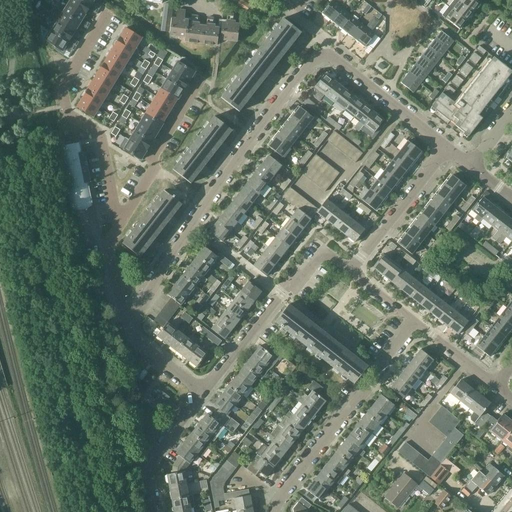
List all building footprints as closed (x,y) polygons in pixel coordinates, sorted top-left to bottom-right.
[(70,0),(68,4),(85,14),(88,9),(89,9),(96,14),(98,10),(82,0),(70,0)] [(82,0),(98,10),(101,5),(93,1),(93,0),(82,0)] [(456,0),(453,0),(448,7),(465,21),(472,13),(456,0)] [(475,0),(456,0),(472,13),(479,3),(475,0)] [(322,13),(330,20),(340,7),(332,1),(322,13)] [(87,28),(90,24),(82,20),(85,15),(85,14),(68,4),(63,13),(60,11),(60,12),(87,28)] [(330,20),(339,27),(349,14),(340,7),(330,20)] [(465,21),(448,7),(441,16),(459,30),(465,21)] [(169,35),(185,37),(187,24),(188,20),(184,20),(185,10),(176,9),(175,19),(172,18),(169,35)] [(85,32),(87,28),(60,12),(55,21),(74,33),(74,32),(74,33),(77,28),(85,32)] [(219,40),(236,42),(238,25),(231,24),(233,15),(227,14),(225,23),(222,22),(219,40)] [(339,27),(347,34),(357,21),(349,14),(339,27)] [(185,37),(184,42),(215,46),(217,28),(212,27),(213,18),(207,18),(206,27),(196,25),(197,16),(191,16),(190,24),(187,24),(185,37)] [(282,19),(275,28),(293,43),(301,33),(282,19)] [(76,47),(78,42),(71,38),(74,33),(55,21),(49,30),(76,47)] [(347,34),(356,40),(366,28),(357,21),(347,34)] [(141,38),(125,28),(120,37),(136,47),(141,38)] [(275,28),(268,37),(286,51),(293,43),(275,28)] [(366,28),(356,40),(365,47),(375,34),(366,28)] [(73,51),(76,47),(49,30),(43,40),(45,41),(56,47),(55,49),(61,53),(62,51),(66,46),(73,51)] [(441,31),(434,40),(447,49),(454,41),(441,31)] [(130,56),(136,47),(120,37),(114,46),(130,56)] [(268,37),(262,45),(280,59),(286,51),(268,37)] [(434,40),(427,48),(440,58),(447,49),(434,40)] [(262,45),(255,54),(273,68),(280,59),(262,45)] [(125,65),(130,56),(114,46),(109,55),(125,65)] [(427,48),(421,57),(433,67),(440,58),(427,48)] [(255,54),(249,62),(267,76),(273,68),(255,54)] [(104,63),(120,73),(125,65),(109,55),(104,63)] [(421,57),(414,66),(426,75),(433,67),(421,57)] [(511,78),(511,71),(493,57),(459,100),(445,89),(431,107),(468,136),(482,118),(481,118),(511,78)] [(177,62),(172,71),(189,82),(190,81),(189,81),(194,72),(177,62)] [(249,62),(242,71),(260,85),(267,76),(249,62)] [(104,63),(98,72),(114,82),(120,73),(104,63)] [(414,66),(407,74),(420,84),(426,75),(414,66)] [(172,71),(166,79),(184,90),(189,82),(172,71)] [(242,71),(234,80),(253,94),(260,85),(242,71)] [(98,72),(93,81),(109,91),(114,82),(98,72)] [(314,87),(324,95),(336,80),(332,76),(330,78),(325,74),(314,87)] [(420,84),(407,74),(400,83),(413,93),(420,84)] [(166,79),(161,88),(178,99),(183,90),(184,91),(184,90),(166,79)] [(234,80),(228,89),(246,103),(253,94),(234,80)] [(324,95),(334,103),(345,89),(339,85),(340,83),(336,80),(324,95)] [(104,99),(109,91),(93,81),(88,89),(104,99)] [(156,97),(172,107),(177,98),(178,99),(161,88),(156,97)] [(98,108),(104,99),(88,89),(82,98),(98,108)] [(246,103),(228,89),(221,98),(239,112),(246,103)] [(334,103),(343,110),(355,95),(351,92),(350,93),(345,89),(334,103)] [(343,110),(354,118),(364,104),(359,100),(360,98),(355,95),(343,110)] [(172,107),(156,97),(150,105),(167,115),(172,107)] [(82,98),(82,99),(77,107),(93,117),(98,108),(82,98)] [(303,103),(313,110),(316,106),(314,105),(315,104),(306,98),(303,103)] [(363,125),(363,126),(375,111),(371,107),(370,109),(364,104),(354,118),(358,122),(353,128),(358,132),(360,129),(363,125)] [(167,115),(150,105),(145,114),(162,125),(162,124),(167,115)] [(316,106),(313,110),(319,115),(322,112),(316,106)] [(300,107),(292,117),(305,128),(313,118),(300,107)] [(379,114),(375,111),(363,126),(363,125),(360,129),(373,139),(383,127),(380,125),(384,120),(378,115),(379,114)] [(145,114),(140,123),(157,133),(162,125),(145,114)] [(214,117),(207,125),(225,139),(232,131),(214,117)] [(292,117),(284,127),(298,138),(305,128),(292,117)] [(325,121),(331,126),(335,122),(328,117),(325,121)] [(335,122),(331,126),(338,131),(342,127),(335,122)] [(140,123),(134,132),(152,142),(157,133),(140,123)] [(207,125),(201,134),(218,148),(225,139),(207,125)] [(284,127),(276,137),(290,147),(298,138),(284,127)] [(323,131),(318,138),(322,141),(328,135),(323,131)] [(326,140),(331,144),(338,135),(333,131),(326,140)] [(125,137),(125,138),(147,151),(152,142),(134,132),(129,140),(125,137)] [(345,136),(351,141),(354,137),(348,132),(345,136)] [(390,133),(385,139),(389,143),(394,136),(390,133)] [(201,134),(194,143),(211,156),(218,148),(201,134)] [(331,144),(336,148),(343,139),(338,135),(331,144)] [(290,147),(276,137),(269,147),(282,157),(290,147)] [(354,137),(351,141),(358,146),(361,142),(354,137)] [(125,138),(119,147),(141,160),(146,151),(147,151),(125,138)] [(322,141),(318,138),(313,145),(317,148),(322,141)] [(336,148),(341,152),(348,143),(343,139),(336,148)] [(389,143),(385,139),(380,146),(384,149),(389,143)] [(408,141),(400,151),(415,162),(418,158),(417,157),(421,151),(408,141)] [(84,152),(82,152),(80,143),(60,147),(72,208),(79,207),(91,205),(86,183),(90,182),(84,152)] [(194,143),(186,152),(204,166),(211,156),(194,143)] [(341,152),(346,155),(353,146),(348,143),(341,152)] [(346,155),(350,159),(357,150),(353,146),(346,155)] [(357,150),(350,159),(355,163),(362,154),(357,150)] [(308,151),(303,158),(307,161),(312,154),(308,151)] [(400,151),(392,161),(406,171),(410,166),(411,167),(415,162),(400,151)] [(186,152),(179,161),(197,174),(204,166),(186,152)] [(375,152),(369,159),(374,162),(379,155),(375,152)] [(315,154),(308,164),(313,167),(320,158),(315,154)] [(268,155),(261,165),(274,176),(282,166),(268,155)] [(307,161),(303,158),(297,164),(301,167),(307,161)] [(313,167),(318,171),(325,162),(320,158),(313,167)] [(374,162),(369,159),(364,165),(368,169),(374,162)] [(197,174),(179,161),(172,170),(190,184),(197,174)] [(392,161),(385,170),(400,182),(403,178),(402,176),(406,171),(392,161)] [(318,171),(322,175),(330,165),(325,162),(318,171)] [(301,173),(306,177),(313,167),(308,164),(301,173)] [(261,165),(254,175),(267,185),(274,176),(261,165)] [(322,175),(327,178),(334,169),(330,165),(322,175)] [(306,177),(310,180),(318,171),(313,167),(306,177)] [(334,169),(327,178),(332,182),(339,173),(334,169)] [(385,170),(377,180),(390,191),(395,185),(397,186),(400,182),(385,170)] [(310,180),(315,184),(322,175),(318,171),(310,180)] [(360,172),(354,178),(358,182),(364,175),(360,172)] [(254,175),(246,184),(259,195),(267,185),(254,175)] [(315,184),(320,188),(327,178),(322,175),(315,184)] [(446,180),(442,184),(457,196),(466,185),(452,175),(447,181),(446,180)] [(327,178),(320,188),(325,191),(332,182),(327,178)] [(358,182),(354,178),(346,188),(352,193),(353,188),(358,182)] [(377,180),(369,190),(385,202),(388,197),(386,196),(390,191),(377,180)] [(246,184),(239,194),(252,204),(259,195),(246,184)] [(440,190),(437,195),(450,205),(457,196),(442,184),(439,189),(440,190)] [(173,186),(167,194),(176,201),(182,193),(173,186)] [(282,197),(287,201),(294,191),(290,187),(282,197)] [(385,202),(369,190),(361,200),(375,211),(380,205),(381,206),(385,202)] [(164,191),(157,199),(175,214),(182,205),(176,201),(167,194),(164,191)] [(287,201),(292,204),(299,195),(294,191),(287,201)] [(239,194),(231,203),(245,213),(252,204),(239,194)] [(292,204),(297,208),(304,199),(299,195),(292,204)] [(431,199),(427,203),(442,215),(450,205),(437,195),(432,200),(431,199)] [(471,196),(466,202),(470,206),(476,199),(471,196)] [(479,223),(482,219),(494,204),(490,200),(488,202),(483,197),(472,211),(477,215),(474,219),(479,223)] [(157,199),(150,208),(168,222),(175,214),(157,199)] [(297,208),(297,209),(301,212),(309,202),(304,199),(297,208)] [(318,210),(316,213),(325,220),(336,207),(326,199),(318,210)] [(309,202),(301,212),(306,215),(313,206),(309,202)] [(470,206),(466,202),(461,209),(465,212),(470,206)] [(231,203),(224,213),(237,223),(245,213),(231,203)] [(425,209),(421,214),(435,225),(442,215),(427,203),(424,208),(425,209)] [(482,219),(491,226),(502,213),(497,208),(498,207),(494,204),(482,219)] [(306,215),(311,219),(316,213),(318,210),(313,206),(306,215)] [(336,207),(325,220),(335,228),(346,214),(336,207)] [(150,208),(143,217),(161,231),(168,222),(150,208)] [(297,209),(290,218),(304,229),(311,219),(306,215),(301,212),(297,209)] [(224,213),(217,222),(230,232),(237,223),(224,213)] [(491,238),(495,242),(511,220),(511,217),(509,216),(508,217),(502,213),(491,226),(497,231),(491,238)] [(346,214),(335,228),(344,235),(355,221),(346,214)] [(415,218),(412,223),(427,235),(435,225),(421,214),(417,220),(415,218)] [(456,215),(451,222),(455,225),(460,218),(456,215)] [(143,217),(136,226),(154,240),(161,231),(143,217)] [(290,218),(283,228),(296,238),(304,229),(290,218)] [(505,237),(511,242),(511,240),(511,220),(495,242),(499,245),(505,237)] [(355,221),(344,235),(354,243),(365,229),(355,221)] [(230,232),(217,222),(209,232),(222,242),(230,232)] [(455,225),(451,222),(445,228),(450,232),(455,225)] [(410,229),(406,234),(419,245),(427,235),(412,223),(409,227),(410,229)] [(459,228),(469,235),(472,231),(462,223),(459,228)] [(136,226),(129,235),(147,249),(154,240),(136,226)] [(283,228),(275,237),(289,248),(296,238),(283,228)] [(472,231),(469,235),(475,241),(479,237),(472,231)] [(419,245),(406,234),(402,239),(400,238),(397,243),(412,255),(419,245)] [(147,249),(129,235),(122,244),(140,258),(147,249)] [(441,235),(435,241),(439,245),(444,238),(441,235)] [(275,237),(268,246),(282,257),(289,248),(275,237)] [(439,245),(435,241),(430,248),(434,251),(439,245)] [(482,246),(489,251),(492,247),(485,241),(482,246)] [(268,246),(260,256),(274,267),(282,257),(268,246)] [(204,247),(197,257),(210,267),(215,261),(218,264),(219,262),(227,268),(230,270),(234,265),(231,263),(219,254),(217,257),(204,247)] [(492,247),(489,251),(495,256),(498,252),(492,247)] [(372,267),(382,275),(392,262),(383,254),(372,267)] [(425,254),(420,261),(424,265),(429,258),(425,254)] [(274,267),(260,256),(253,266),(266,277),(274,267)] [(197,257),(189,266),(203,277),(210,267),(197,257)] [(501,261),(508,266),(511,261),(505,257),(501,261)] [(382,275),(391,282),(402,269),(392,262),(382,275)] [(189,266),(182,276),(195,286),(200,280),(203,283),(205,282),(207,280),(203,277),(189,266)] [(391,282),(401,290),(411,277),(402,269),(391,282)] [(231,274),(226,280),(230,283),(235,277),(231,274)] [(182,276),(174,285),(188,296),(195,286),(182,276)] [(401,290),(410,297),(420,284),(411,277),(401,290)] [(504,280),(499,286),(504,289),(509,283),(504,280)] [(248,281),(240,291),(254,302),(261,292),(248,281)] [(410,297),(420,305),(430,291),(420,284),(410,297)] [(167,295),(171,298),(181,305),(188,296),(174,285),(167,295)] [(213,285),(205,294),(209,297),(217,288),(213,285)] [(504,289),(499,286),(494,293),(498,296),(504,289)] [(240,291),(233,300),(246,311),(254,302),(240,291)] [(420,305),(429,312),(439,299),(430,291),(420,305)] [(205,294),(198,304),(202,307),(209,297),(205,294)] [(171,298),(168,302),(177,309),(181,305),(171,298)] [(429,312),(438,319),(449,306),(439,299),(429,312)] [(489,299),(484,305),(488,309),(493,302),(489,299)] [(233,300),(225,310),(239,321),(246,311),(233,300)] [(168,302),(164,307),(174,314),(177,309),(168,302)] [(275,322),(288,332),(302,315),(289,304),(275,322)] [(488,309),(484,305),(479,312),(483,315),(488,309)] [(438,319),(448,327),(458,314),(449,306),(438,319)] [(164,307),(161,312),(170,319),(174,314),(164,307)] [(511,311),(507,307),(499,317),(511,327),(511,311)] [(225,310),(218,319),(232,330),(239,321),(225,310)] [(161,312),(157,317),(166,324),(167,323),(170,319),(161,312)] [(180,317),(184,320),(188,315),(184,312),(180,317)] [(458,314),(448,327),(457,335),(468,321),(458,314)] [(288,332),(302,343),(316,325),(302,315),(288,332)] [(157,336),(167,344),(177,330),(167,323),(166,324),(157,317),(153,322),(162,329),(157,336)] [(511,327),(499,317),(491,327),(505,337),(509,332),(511,333),(511,331),(511,327)] [(474,318),(469,325),(473,328),(478,322),(474,318)] [(232,330),(218,319),(211,329),(224,339),(232,330)] [(302,343),(315,354),(329,336),(316,325),(302,343)] [(473,328),(469,325),(464,332),(468,335),(473,328)] [(200,333),(204,336),(208,331),(204,327),(200,333)] [(491,327),(484,336),(499,348),(502,344),(500,343),(505,337),(491,327)] [(167,344),(177,352),(187,338),(177,330),(167,344)] [(208,331),(204,336),(217,346),(221,341),(208,331)] [(315,354),(328,364),(342,346),(329,336),(315,354)] [(499,348),(484,336),(476,346),(489,357),(494,351),(495,352),(499,348)] [(177,352),(186,359),(197,346),(187,338),(177,352)] [(260,346),(252,356),(269,370),(269,369),(270,370),(277,360),(279,361),(282,357),(268,345),(265,349),(260,346)] [(197,346),(186,359),(196,367),(207,353),(197,346)] [(328,364),(342,374),(356,357),(342,346),(328,364)] [(420,349),(413,359),(426,369),(434,360),(420,349)] [(252,356),(244,366),(258,377),(262,380),(269,370),(252,356)] [(356,357),(342,374),(354,384),(368,366),(356,357)] [(412,359),(405,368),(419,379),(426,370),(412,359)] [(291,364),(288,368),(292,372),(296,367),(291,364)] [(244,366),(236,376),(250,387),(258,377),(244,366)] [(405,369),(398,378),(411,388),(418,379),(405,369)] [(236,376),(229,386),(242,396),(250,387),(236,376)] [(443,384),(439,380),(436,378),(434,376),(430,380),(439,388),(443,384)] [(285,381),(282,379),(280,377),(277,381),(282,386),(285,381)] [(411,389),(397,378),(390,388),(404,398),(411,389)] [(290,380),(285,386),(289,389),(294,384),(290,380)] [(450,393),(460,401),(470,388),(460,380),(450,393)] [(304,393),(300,398),(318,412),(326,402),(317,395),(321,391),(312,384),(308,388),(312,391),(308,397),(304,393)] [(229,386),(221,396),(235,406),(242,396),(229,386)] [(285,386),(278,396),(282,399),(289,389),(285,386)] [(460,401),(469,409),(480,396),(470,388),(460,401)] [(270,390),(264,398),(269,402),(275,393),(270,390)] [(152,404),(160,410),(170,397),(162,391),(152,404)] [(381,395),(373,405),(386,415),(394,405),(381,395)] [(235,406),(221,396),(213,405),(227,416),(235,406)] [(278,396),(270,405),(274,408),(282,399),(278,396)] [(481,429),(486,422),(490,417),(484,412),(490,404),(480,396),(469,409),(473,412),(470,416),(470,420),(474,423),(473,423),(481,429)] [(302,405),(297,411),(310,421),(318,412),(300,398),(297,401),(302,405)] [(373,405),(366,414),(379,425),(386,415),(373,405)] [(441,407),(436,413),(440,417),(445,421),(446,419),(449,421),(453,416),(441,407)] [(405,414),(403,418),(408,422),(411,419),(413,420),(416,416),(407,408),(403,413),(405,414)] [(289,411),(285,416),(303,431),(310,421),(297,411),(293,415),(289,411)] [(428,423),(432,426),(440,417),(436,413),(428,423)] [(207,414),(199,424),(217,438),(224,428),(232,434),(236,429),(226,422),(223,419),(219,423),(207,414)] [(366,414),(358,424),(371,434),(379,425),(366,414)] [(489,432),(502,442),(511,429),(511,422),(502,414),(497,421),(492,427),(489,432)] [(285,416),(278,426),(296,440),(303,431),(285,416)] [(454,428),(460,421),(459,421),(453,416),(449,421),(446,419),(445,421),(450,424),(454,428)] [(486,422),(492,427),(497,421),(491,416),(490,417),(486,422)] [(230,417),(226,422),(236,429),(239,425),(230,417)] [(432,426),(437,430),(445,421),(440,417),(432,426)] [(437,430),(442,434),(450,424),(445,421),(437,430)] [(199,424),(191,434),(204,444),(205,444),(209,438),(214,442),(217,438),(199,424)] [(358,424),(351,433),(364,444),(371,434),(358,424)] [(442,434),(447,438),(454,428),(450,424),(442,434)] [(275,438),(275,439),(288,449),(296,440),(278,426),(270,435),(275,438)] [(401,427),(393,436),(397,440),(405,430),(401,427)] [(454,428),(447,438),(443,443),(452,449),(463,435),(454,428)] [(511,429),(502,442),(511,450),(511,429)] [(351,433),(343,443),(357,453),(361,456),(365,452),(360,449),(364,444),(351,433)] [(191,434),(183,444),(197,454),(201,457),(209,447),(205,444),(204,444),(191,434)] [(393,436),(386,445),(390,449),(397,440),(393,436)] [(245,437),(241,442),(245,445),(248,447),(252,443),(245,437)] [(263,444),(262,444),(281,459),(288,449),(275,439),(268,447),(263,444)] [(343,443),(336,452),(349,462),(357,453),(343,443)] [(406,443),(399,452),(403,456),(410,447),(406,443)] [(443,443),(440,447),(449,454),(452,449),(443,443)] [(179,456),(173,464),(186,468),(189,464),(197,454),(183,444),(176,453),(179,456)] [(260,457),(260,458),(273,468),(281,459),(262,444),(255,453),(260,457)] [(380,453),(378,455),(382,458),(390,449),(386,445),(383,444),(378,451),(380,453)] [(410,447),(403,456),(408,459),(415,450),(412,448),(410,447)] [(440,447),(436,452),(445,459),(449,454),(440,447)] [(415,450),(408,459),(412,463),(419,454),(418,453),(415,450)] [(336,452),(328,461),(346,475),(350,471),(345,468),(349,462),(336,452)] [(436,452),(432,457),(441,464),(445,459),(436,452)] [(233,453),(230,457),(239,465),(243,460),(233,453)] [(419,454),(412,463),(416,466),(424,457),(419,454)] [(378,455),(370,464),(374,467),(382,458),(378,455)] [(230,457),(226,462),(235,469),(239,465),(230,457)] [(429,461),(424,457),(416,466),(430,477),(437,468),(429,461)] [(432,457),(429,461),(437,468),(441,464),(432,457)] [(273,468),(260,458),(252,467),(249,471),(262,482),(266,478),(273,468)] [(460,470),(445,459),(441,465),(430,478),(439,485),(449,472),(455,476),(460,470)] [(328,461),(321,471),(334,481),(335,481),(339,485),(346,475),(328,461)] [(226,462),(222,467),(232,474),(235,469),(226,462)] [(167,475),(169,488),(186,485),(184,472),(186,468),(173,464),(170,467),(172,474),(167,475)] [(490,464),(482,473),(481,473),(496,486),(504,476),(490,464)] [(222,467),(219,471),(228,478),(232,474),(222,467)] [(219,471),(216,475),(225,483),(228,478),(219,471)] [(321,471),(314,480),(327,491),(334,481),(321,471)] [(481,473),(482,473),(480,472),(474,478),(466,486),(462,491),(468,496),(477,486),(487,495),(496,486),(481,473)] [(418,486),(416,485),(403,474),(384,497),(397,508),(413,488),(415,490),(420,491),(422,489),(429,495),(436,486),(426,477),(418,486)] [(210,482),(212,492),(224,489),(224,488),(225,483),(216,475),(210,482)] [(327,491),(314,480),(306,490),(308,491),(304,496),(313,503),(317,498),(319,501),(327,491)] [(169,488),(171,500),(189,496),(186,485),(169,488)] [(234,498),(236,511),(253,508),(251,495),(250,496),(249,490),(225,494),(225,495),(213,497),(215,508),(219,507),(219,502),(225,500),(234,498)] [(433,503),(441,509),(451,497),(443,490),(433,503)] [(171,500),(173,511),(175,511),(191,509),(191,508),(194,507),(192,495),(189,496),(171,500)] [(307,511),(308,510),(311,506),(302,498),(293,510),(293,511),(307,511)]
